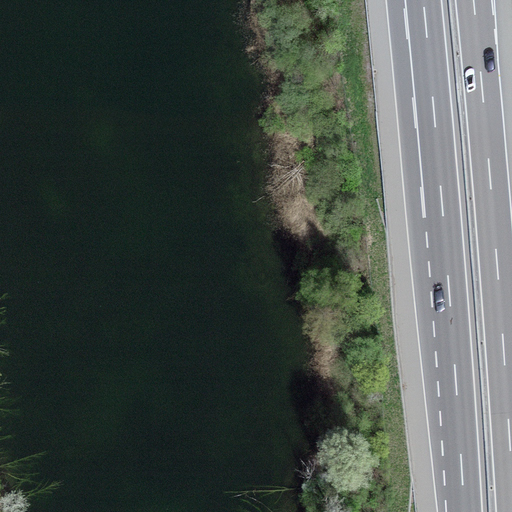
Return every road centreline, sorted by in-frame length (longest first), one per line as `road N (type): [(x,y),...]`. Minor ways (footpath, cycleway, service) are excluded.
road 1 (motorway): [(423,0),(464,511)]
road 2 (motorway): [(511,480),(473,0)]
